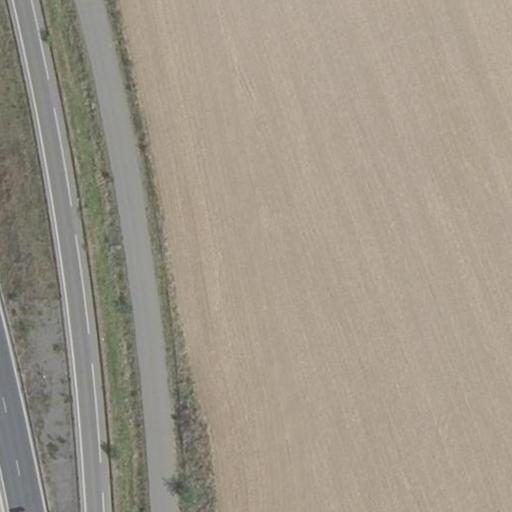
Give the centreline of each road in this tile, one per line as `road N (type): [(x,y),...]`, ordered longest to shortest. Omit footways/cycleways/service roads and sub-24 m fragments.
road 1 (unclassified): [(86,0),(132,223),(160,511)]
road 2 (primary): [(97,511),(69,231),(26,0)]
road 3 (primary): [(27,511),(0,388)]
